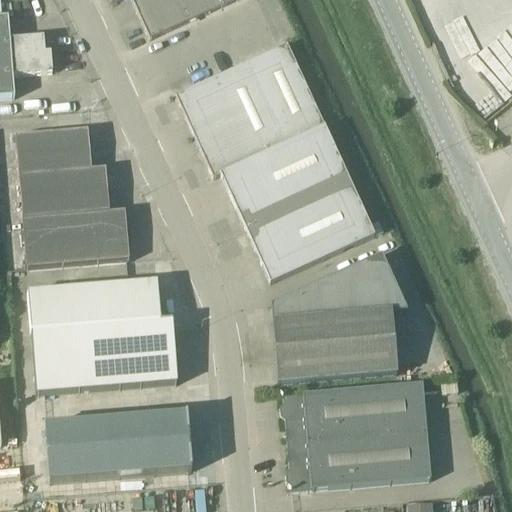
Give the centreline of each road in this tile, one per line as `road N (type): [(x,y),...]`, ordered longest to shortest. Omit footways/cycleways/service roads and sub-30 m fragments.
road 1 (unclassified): [(241,511),(227,333),(80,0)]
road 2 (unclassified): [(511,279),(385,0)]
